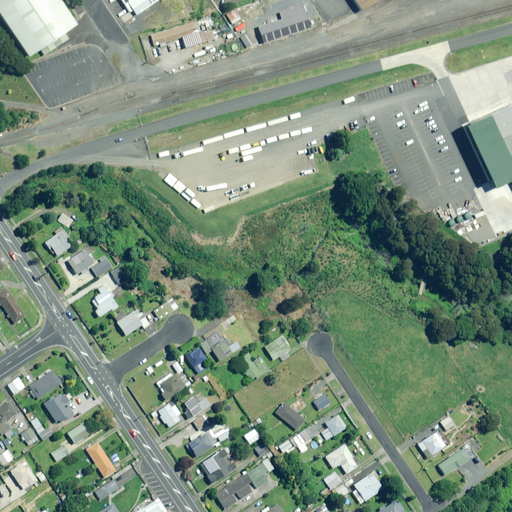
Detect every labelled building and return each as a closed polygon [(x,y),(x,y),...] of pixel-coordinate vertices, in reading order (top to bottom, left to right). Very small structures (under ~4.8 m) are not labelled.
[(71,24),(54,0),(0,0),(0,17),(25,55),(71,24)] [(159,0),(119,0),(132,18),(159,0)] [(347,0),(356,12),(373,0),(347,0)] [(203,30),(199,31),(198,26),(202,25),(200,20),(149,34),(153,46),(160,44),(161,48),(167,46),(166,42),(182,38),(185,47),(213,39),(210,30),(204,32),(203,30)] [(511,134),(494,142),(511,182),(511,134)] [(73,220),(62,213),(58,221),(68,227),(73,220)] [(65,233),(61,227),(55,231),(57,234),(44,243),(52,254),(54,252),(57,256),(71,246),(63,235),(65,233)] [(93,263),(84,250),(67,261),(76,275),(80,272),(82,275),(86,272),(84,269),(93,263)] [(112,267),(104,255),(93,262),(95,265),(91,268),(97,277),(112,267)] [(126,279),(118,267),(110,272),(118,285),(126,279)] [(112,298),(114,296),(110,290),(108,291),(103,284),(97,289),(100,293),(91,300),(97,309),(94,311),(99,317),(111,309),(112,311),(118,307),(112,298)] [(2,305),(8,315),(7,316),(9,319),(10,318),(14,324),(26,317),(8,288),(0,293),(0,305),(0,306),(2,305)] [(178,308),(172,299),(153,311),(159,320),(178,308)] [(150,325),(138,308),(117,323),(125,336),(141,325),(144,329),(150,325)] [(267,333),(259,323),(253,327),(261,337),(267,333)] [(231,345),(221,330),(200,344),(207,354),(212,351),(219,362),(240,347),(236,341),(231,345)] [(272,361),(279,356),(281,360),(288,355),(286,352),(291,349),(282,335),(264,348),(272,361)] [(186,357),(198,375),(206,369),(202,363),(207,359),(199,348),(186,357)] [(254,361),(249,353),(237,361),(250,381),(256,376),(258,378),(268,371),(259,358),(254,361)] [(179,366),(174,358),(166,363),(170,371),(179,366)] [(187,375),(182,367),(177,369),(183,377),(187,375)] [(32,390),(29,392),(34,399),(36,397),(38,400),(63,382),(54,370),(45,376),(43,373),(38,376),(40,379),(29,387),(32,390)] [(206,372),(201,375),(205,383),(210,380),(206,372)] [(186,387),(177,373),(169,378),(167,376),(157,384),(163,393),(161,394),(166,401),(186,387)] [(25,387),(18,378),(8,385),(14,395),(25,387)] [(72,401),(66,392),(53,401),(51,398),(43,404),(55,423),(59,421),(61,424),(74,415),(72,412),(73,411),(68,404),(72,401)] [(334,403),(329,396),(317,404),(322,411),(334,403)] [(211,405),(206,397),(197,403),(193,397),(184,403),(189,410),(184,413),(191,423),(193,422),(199,431),(208,424),(200,412),(211,405)] [(9,431),(5,425),(11,421),(10,419),(17,415),(9,402),(0,408),(0,433),(2,436),(9,431)] [(161,415),(160,416),(165,424),(166,424),(169,428),(180,420),(177,416),(181,413),(175,405),(172,408),(169,404),(158,411),(161,415)] [(304,421),(283,404),(275,414),(296,431),(304,421)] [(344,429),(336,416),(324,423),(327,429),(321,433),(326,441),(344,429)] [(453,425),(448,417),(439,423),(445,431),(453,425)] [(44,430),(37,418),(31,422),(38,434),(44,430)] [(91,433),(84,423),(67,433),(74,444),(91,433)] [(53,434),(49,427),(38,434),(43,441),(53,434)] [(31,428),(21,434),(22,436),(20,438),(23,443),(25,441),(28,446),(38,440),(31,428)] [(312,437),(307,428),(291,439),(297,447),(312,437)] [(232,435),(229,430),(218,437),(220,442),(232,435)] [(215,445),(208,433),(188,445),(196,457),(215,445)] [(445,446),(439,437),(438,438),(435,433),(417,445),(426,459),(445,446)] [(237,445),(232,437),(223,443),(228,451),(237,445)] [(72,452),(67,443),(51,453),(56,462),(72,452)] [(116,471),(98,443),(86,450),(104,478),(116,471)] [(352,457),(344,445),(324,457),(332,469),(339,465),(345,474),(357,467),(351,458),(352,457)] [(228,455),(224,449),(200,465),(212,484),(234,469),(226,456),(228,455)] [(468,460),(462,449),(437,465),(443,476),(468,460)] [(14,459),(9,450),(0,454),(0,462),(2,466),(14,459)] [(251,452),(241,459),(247,468),(257,461),(251,452)] [(246,474),(252,482),(257,489),(269,481),(263,474),(268,471),(269,472),(274,469),(267,458),(246,473),(246,474)] [(25,468),(22,463),(10,471),(23,490),(37,481),(27,467),(25,468)] [(75,476),(78,480),(85,475),(81,468),(77,470),(79,473),(75,476)] [(341,482),(334,472),(323,480),(330,490),(341,482)] [(382,490),(372,473),(353,486),(356,490),(352,493),(360,504),(382,490)] [(252,482),(246,474),(215,495),(225,510),(237,502),(232,495),(236,493),(241,500),(253,492),(248,485),(252,482)] [(120,488),(114,479),(95,492),(101,501),(120,488)] [(332,491),(341,505),(345,502),(342,497),(348,493),(343,484),(332,491)] [(26,499),(24,497),(19,500),(20,502),(17,504),(22,511),(29,511),(39,505),(32,495),(26,499)] [(156,511),(158,511),(149,497),(129,509),(131,511),(156,511)] [(402,511),(397,503),(395,498),(388,502),(390,505),(376,511),(402,511)]
